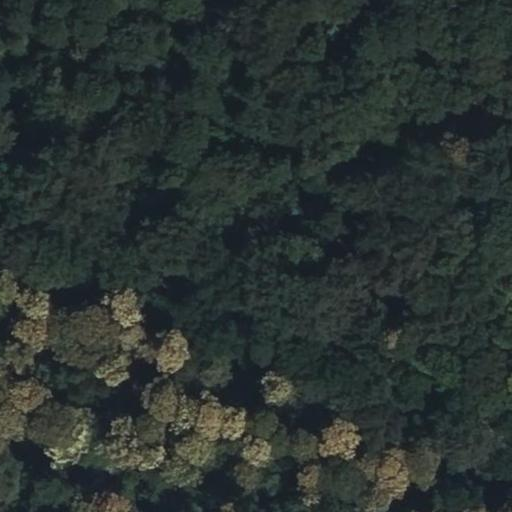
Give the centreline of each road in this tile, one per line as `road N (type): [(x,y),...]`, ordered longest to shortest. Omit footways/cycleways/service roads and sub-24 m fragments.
road 1 (track): [(165,0),(364,336),(511,511)]
road 2 (track): [(364,336),(0,181)]
road 3 (track): [(511,400),(364,336)]
